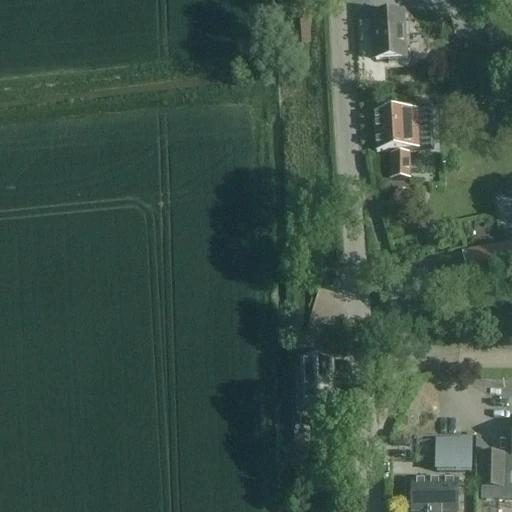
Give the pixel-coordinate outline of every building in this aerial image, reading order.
[(405,60),(403,17),(372,19),(374,61),(405,60)] [(407,113),(375,115),(377,152),(400,151),(400,153),(391,154),(391,180),(409,180),(409,155),(409,153),(408,153),(408,150),(410,150),(417,150),(416,136),(409,137),(408,113),(407,113)] [(511,243),(466,253),(462,254),(462,255),(468,283),(468,285),(511,275),(511,243)] [(303,411),(325,410),(335,409),(333,362),(300,364),(303,411)] [(435,440),(434,479),(445,479),(472,480),(473,480),(473,451),(473,446),(474,442),(435,440)] [(504,489),(505,454),(479,454),(478,489),(504,489)] [(405,511),(453,511),(454,485),(441,485),(406,484),(405,511)]
